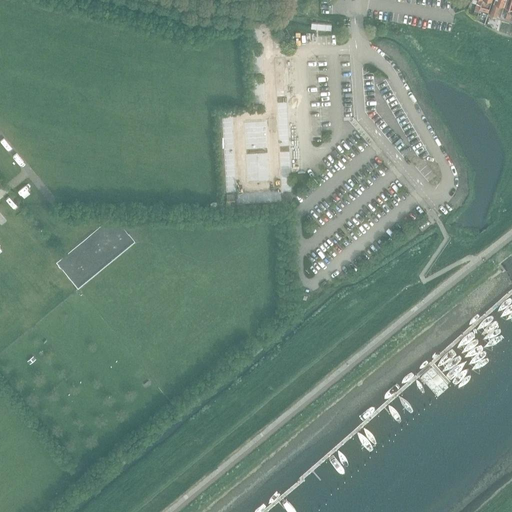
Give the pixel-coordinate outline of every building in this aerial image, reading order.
[(479,9),(481,0),(472,0),(472,1),(476,2),(473,14),(477,15),(479,9)] [(481,0),(479,9),(488,11),(492,1),(491,0),(481,0)] [(504,5),(505,0),(494,0),(490,15),(496,17),(500,4),(504,5)] [(419,233),(428,226),(424,223),(416,230),(419,233)] [(433,363),(420,376),(437,395),(451,383),(433,363)]
